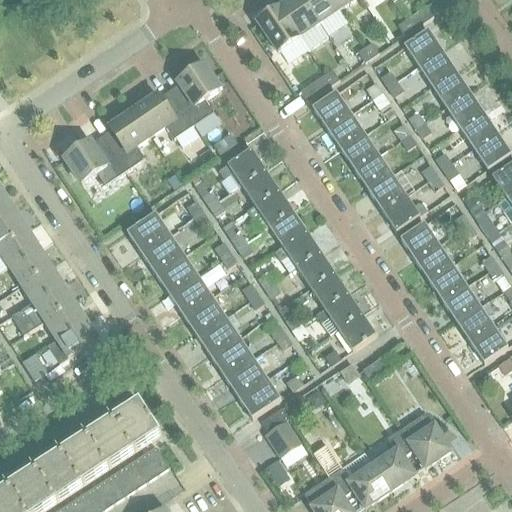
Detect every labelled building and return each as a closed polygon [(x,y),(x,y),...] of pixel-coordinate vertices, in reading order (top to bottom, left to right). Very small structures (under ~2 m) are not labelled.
[(301,0),(297,0),(281,12),(300,41),(320,27),(301,0)] [(330,0),(301,0),(320,27),(340,13),(330,0)] [(330,0),(340,13),(359,0),(330,0)] [(427,10),(405,25),(412,35),(434,20),(427,10)] [(300,41),(281,12),(280,11),(259,26),(279,55),(300,41)] [(412,35),(405,25),(398,29),(405,40),(412,35)] [(405,51),(419,72),(443,56),(429,35),(405,51)] [(373,47),(365,51),(373,62),(380,57),(373,47)] [(373,62),(365,51),(358,56),(366,67),(373,62)] [(419,72),(433,93),(457,77),(443,56),(419,72)] [(181,88),(171,95),(194,130),(214,116),(206,104),(221,94),(204,69),(179,85),(181,88)] [(333,74),(326,78),(333,89),(340,84),(333,74)] [(382,82),(388,92),(397,86),(391,76),(382,82)] [(433,93),(447,113),(471,97),(457,77),(433,93)] [(333,89),(326,78),(301,95),(308,106),(333,89)] [(397,86),(388,92),(395,102),(404,96),(397,86)] [(367,94),(373,103),(382,97),(376,88),(367,94)] [(159,99),(135,115),(151,140),(166,131),(174,143),(194,130),(171,95),(161,102),(159,99)] [(314,113),(327,134),(351,118),(338,97),(314,113)] [(382,97),(373,103),(381,114),(389,108),(382,97)] [(447,113),(460,133),(484,117),(471,97),(447,113)] [(112,135),(102,141),(126,176),(146,163),(137,150),(151,140),(135,115),(110,132),(112,135)] [(409,122),(416,134),(426,127),(418,116),(409,122)] [(460,133),(475,154),(499,138),(484,117),(460,133)] [(327,134),(341,154),(365,138),(351,118),(327,134)] [(426,127),(416,134),(422,142),(432,136),(426,127)] [(395,134),(402,144),(411,138),(404,128),(395,134)] [(218,143),(224,155),(241,147),(236,135),(218,143)] [(341,154),(355,175),(379,159),(365,138),(341,154)] [(411,138),(402,144),(415,165),(425,159),(411,138)] [(511,158),(499,138),(475,154),(488,175),(511,159),(511,158)] [(126,176),(102,141),(92,148),(90,146),(66,162),(82,187),(97,177),(106,190),(126,176)] [(233,178),(241,190),(266,174),(252,153),(219,175),(225,183),(233,178)] [(436,163),(444,175),(453,169),(446,157),(436,163)] [(379,159),(355,175),(369,196),(393,180),(379,159)] [(422,175),(428,186),(438,179),(432,169),(422,175)] [(453,169),(444,175),(449,184),(459,177),(453,169)] [(511,169),(493,182),(507,202),(511,199),(511,169)] [(241,190),(255,210),(280,195),(266,174),(241,190)] [(438,179),(428,186),(435,195),(445,189),(438,179)] [(369,196),(383,216),(407,201),(393,180),(369,196)] [(196,191),(210,211),(219,205),(206,184),(196,191)] [(255,210),(247,216),(252,224),(260,219),(269,232),(294,216),(280,195),(255,210)] [(0,201),(0,226),(17,216),(6,198),(0,201)] [(407,201),(383,216),(397,238),(429,216),(423,206),(414,212),(407,201)] [(194,222),(195,224),(205,217),(197,205),(178,218),(185,228),(194,222)] [(219,205),(210,211),(216,221),(226,214),(219,205)] [(469,212),(476,223),(486,216),(479,206),(469,212)] [(0,252),(29,234),(17,216),(0,226),(0,252)] [(282,252),(306,235),(294,216),(269,232),(282,252)] [(486,216),(476,223),(490,243),(498,239),(491,227),(493,226),(486,216)] [(205,217),(195,224),(201,232),(210,225),(205,217)] [(127,237),(142,259),(171,240),(156,218),(127,237)] [(455,224),(461,235),(471,228),(464,218),(455,224)] [(223,230),(238,252),(247,245),(233,224),(223,230)] [(401,244),(416,266),(440,249),(426,228),(401,244)] [(471,228),(461,235),(468,244),(477,238),(471,228)] [(0,252),(0,257),(10,272),(41,252),(29,234),(0,252)] [(306,235),(282,252),(274,257),(280,266),(288,261),(296,273),(321,257),(306,235)] [(142,259),(155,278),(184,259),(171,240),(142,259)] [(247,245),(238,252),(244,261),(253,255),(247,245)] [(215,252),(223,263),(233,257),(225,246),(215,252)] [(497,254),(504,264),(511,258),(511,256),(506,248),(497,254)] [(416,266),(429,286),(454,269),(440,249),(416,266)] [(10,272),(21,290),(52,270),(41,252),(10,272)] [(233,257),(223,263),(229,273),(239,266),(233,257)] [(296,273),(310,294),(335,278),(321,257),(296,273)] [(155,278),(169,299),(198,280),(184,259),(155,278)] [(482,266),(489,275),(499,269),(492,259),(482,266)] [(429,286),(443,306),(467,290),(454,269),(429,286)] [(499,269),(489,275),(495,285),(505,279),(499,269)] [(21,290),(32,307),(33,308),(64,288),(52,270),(21,290)] [(258,283),(265,293),(274,287),(268,277),(258,283)] [(310,294),(323,314),(348,298),(335,278),(310,294)] [(169,299),(183,319),(211,300),(198,280),(169,299)] [(243,294),(250,305),(260,298),(252,287),(243,294)] [(274,287),(265,293),(272,303),(281,296),(274,287)] [(24,340),(45,326),(76,306),(64,288),(33,308),(32,307),(12,320),(24,340)] [(467,290),(443,306),(457,327),(481,310),(467,290)] [(260,298),(250,305),(257,314),(266,307),(260,298)] [(328,339),(337,334),(362,319),(348,298),(323,314),(315,319),(328,339)] [(211,300),(183,319),(197,340),(226,321),(211,300)] [(45,326),(56,344),(88,324),(76,306),(45,326)] [(279,314),(292,334),(302,328),(288,307),(279,314)] [(457,327),(470,347),(494,330),(481,310),(457,327)] [(362,319),(337,334),(351,356),(376,340),(362,319)] [(197,340),(211,361),(240,342),(226,321),(197,340)] [(88,324),(56,344),(47,350),(59,369),(100,343),(88,324)] [(270,334),(277,346),(287,339),(280,328),(270,334)] [(302,328),(292,334),(299,344),(309,338),(302,328)] [(494,330),(470,347),(484,367),(508,351),(494,330)] [(287,339),(277,346),(283,355),(293,348),(287,339)] [(211,361),(224,381),(253,362),(240,342),(211,361)] [(22,367),(35,386),(48,377),(36,358),(22,367)] [(363,374),(370,385),(391,371),(384,361),(363,374)] [(224,381),(238,402),(267,383),(253,362),(224,381)] [(350,382),(362,375),(356,365),(344,372),(350,382)] [(267,383),(238,402),(252,423),(281,403),(267,383)] [(0,511),(47,511),(161,438),(139,405),(0,497),(0,511)] [(283,413),(262,426),(269,437),(290,423),(283,413)] [(426,418),(402,434),(415,454),(426,472),(451,455),(426,418)] [(287,426),(266,439),(282,463),(302,449),(287,426)] [(396,456),(374,471),(391,496),(415,479),(403,462),(415,454),(402,434),(388,443),(396,456)] [(144,459),(157,479),(170,471),(156,451),(144,459)] [(145,487),(157,479),(144,459),(132,466),(145,487)] [(278,463),(265,471),(274,484),(286,476),(278,463)] [(134,495),(145,487),(132,466),(120,474),(134,495)] [(343,473),(329,482),(342,502),(343,502),(354,494),(366,511),(391,496),(374,471),(352,486),(343,473)] [(122,502),(134,495),(120,474),(109,482),(122,502)] [(110,510),(122,502),(109,482),(97,489),(110,510)] [(342,502),(329,482),(305,499),(313,511),(349,511),(343,502),(342,502)] [(94,511),(106,511),(110,510),(97,489),(85,497),(94,511)] [(78,511),(94,511),(85,497),(73,504),(78,511)]
